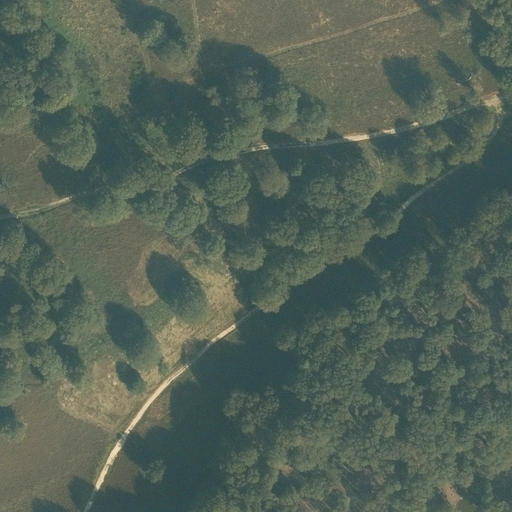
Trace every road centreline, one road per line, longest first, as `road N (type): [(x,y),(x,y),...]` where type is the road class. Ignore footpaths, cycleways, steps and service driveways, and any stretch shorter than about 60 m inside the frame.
road 1 (track): [(85,511),(108,461),(153,397),(322,257),(383,225),(452,173),(498,127),(506,96)]
road 2 (track): [(0,220),(110,187),(401,129),(506,96)]
